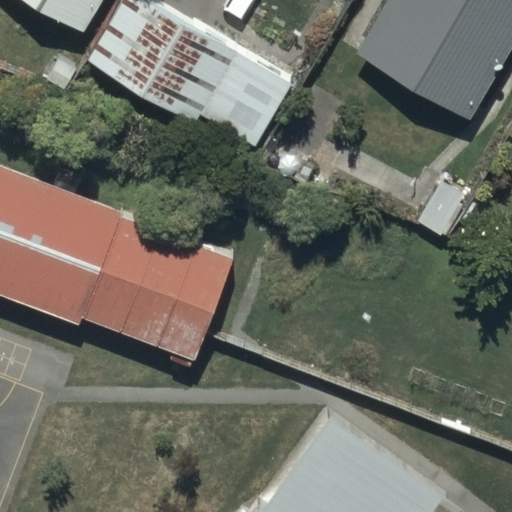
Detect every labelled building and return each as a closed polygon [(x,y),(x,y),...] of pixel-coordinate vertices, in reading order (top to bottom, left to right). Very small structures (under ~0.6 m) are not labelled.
[(106,0),(31,0),(86,33),(106,0)] [(296,85),(151,0),(120,0),(88,55),(255,154),(296,85)] [(511,0),(386,0),(353,54),(468,125),(511,53),(511,0)] [(77,314),(115,218),(0,173),(0,299),(73,327),(77,314)] [(186,358),(225,261),(115,218),(77,314),(186,358)] [(459,511),(322,412),(249,511),(459,511)] [(115,511),(138,456),(55,422),(18,511),(115,511)]
